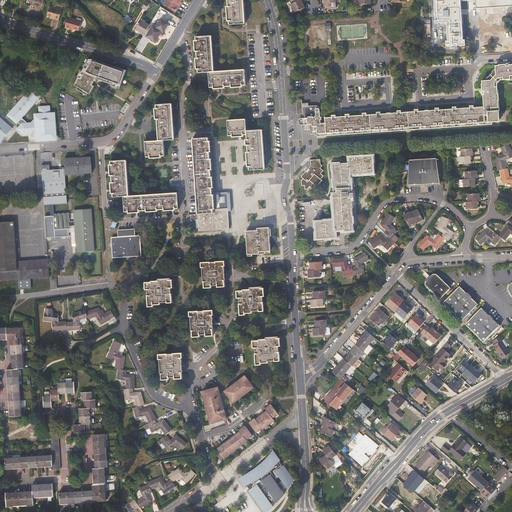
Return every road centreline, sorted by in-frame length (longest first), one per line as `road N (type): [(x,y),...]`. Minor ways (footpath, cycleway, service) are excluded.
road 1 (residential): [(293,253),(281,71),(267,0)]
road 2 (residential): [(461,258),(467,225),(443,203),(421,197),(384,203),(353,247),(293,253)]
road 3 (residential): [(0,148),(107,140),(156,70)]
road 4 (residential): [(187,209),(181,117),(188,70),(178,32)]
road 5 (residential): [(461,258),(403,266),(325,357)]
road 6 (residential): [(0,21),(156,70)]
road 7 (secondary): [(404,453),(433,421),(511,375)]
road 8 (residential): [(171,511),(270,437)]
